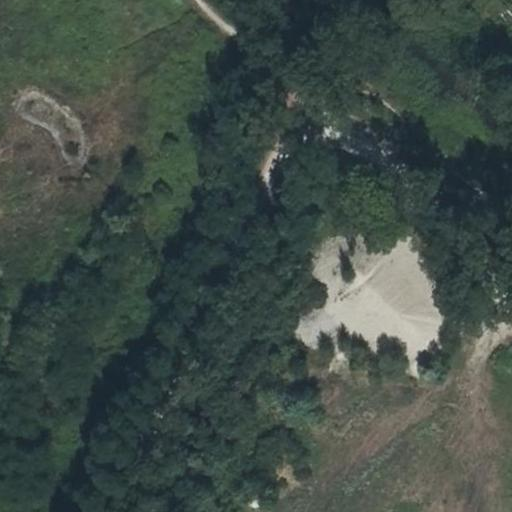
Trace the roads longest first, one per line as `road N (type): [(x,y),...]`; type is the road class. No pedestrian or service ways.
road 1 (track): [(126,511),(279,164),(313,119)]
road 2 (track): [(313,119),(361,143),(511,296)]
road 3 (track): [(313,119),(279,73),(217,30),(192,0)]
